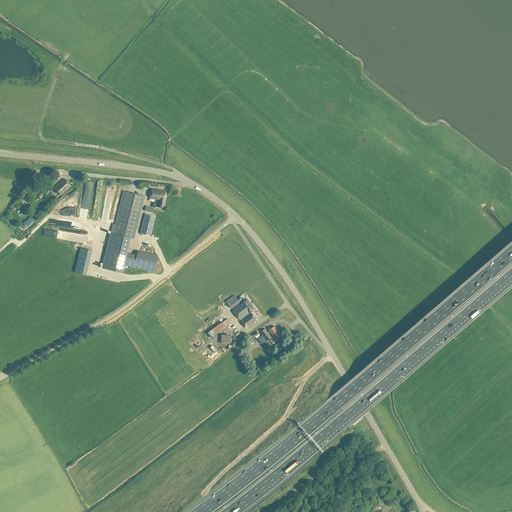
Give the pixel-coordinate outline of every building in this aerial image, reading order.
[(71,186),(64,179),(54,188),(60,195),(71,186)] [(151,189),(150,198),(160,200),(159,207),(163,208),(165,191),(151,189)] [(125,252),(128,237),(134,239),(140,212),(144,195),(124,191),(120,207),(114,229),(112,228),(102,268),(120,272),(122,264),(125,252)] [(155,216),(145,214),(140,234),(150,236),(155,216)] [(30,216),(22,224),(21,225),(25,229),(26,228),(34,220),(30,216)] [(92,251),(80,248),(75,267),(87,270),(92,251)] [(137,255),(125,252),(122,264),(134,267),(137,255)] [(158,257),(138,252),(137,255),(134,267),(154,272),(158,257)] [(236,298),(234,295),(226,301),(231,309),(240,302),(243,300),(239,296),(236,298)] [(246,299),(232,310),(240,320),(254,309),(246,299)] [(251,313),(241,321),(246,328),(256,320),(251,313)] [(218,317),(201,328),(203,331),(197,335),(199,338),(222,323),(218,317)] [(227,319),(222,323),(226,327),(230,324),(227,319)] [(214,335),(225,327),(222,323),(211,331),(214,335)] [(281,335),(274,326),(268,330),(276,339),(281,335)] [(271,337),(265,328),(260,332),(267,340),(271,337)] [(255,337),(259,334),(257,331),(252,334),(253,334),(247,339),(248,340),(254,336),(255,337)] [(222,334),(221,343),(230,343),(230,334),(222,334)] [(213,346),(202,355),(206,361),(218,352),(213,346)] [(278,455),(280,457),(291,448),(289,446),(278,455)]
